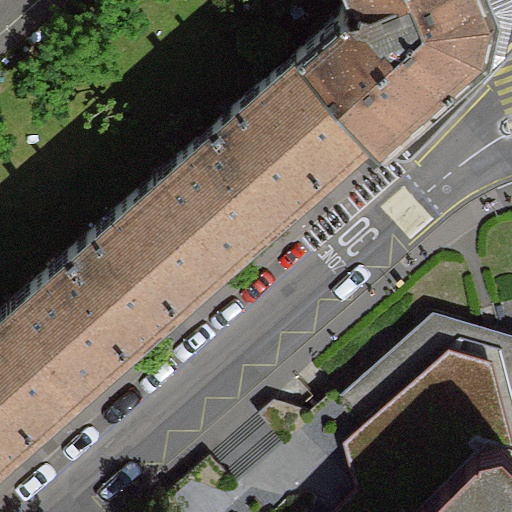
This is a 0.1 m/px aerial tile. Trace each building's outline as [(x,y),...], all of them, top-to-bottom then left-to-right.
[(491,0),(363,0),(362,10),(354,17),(348,10),(342,10),(301,46),(366,122),(383,142),(486,52),(496,12),(491,0)] [(366,122),(301,46),(157,172),(222,247),(366,122)] [(222,247),(157,172),(11,299),(75,373),(222,247)] [(0,438),(75,373),(11,299),(0,309),(0,438)] [(493,361),(511,430),(511,344),(440,322),(351,400),(342,390),(321,410),(277,397),(169,491),(173,511),(343,511),(371,487),(354,443),(464,353),(493,361)] [(511,511),(511,430),(493,361),(464,353),(354,443),(371,487),(343,511),(511,511)]
